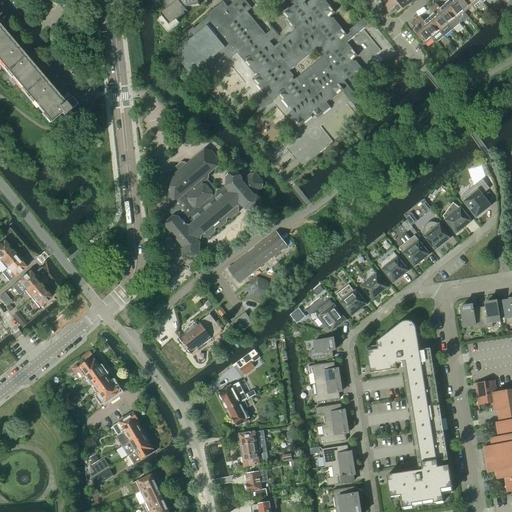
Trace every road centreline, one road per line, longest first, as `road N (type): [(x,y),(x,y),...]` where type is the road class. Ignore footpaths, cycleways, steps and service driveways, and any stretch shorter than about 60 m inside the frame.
road 1 (unclassified): [(102,310),(127,287),(137,255),(106,0)]
road 2 (residential): [(372,511),(344,340),(407,291)]
road 3 (residential): [(476,511),(448,295)]
road 4 (residential): [(208,511),(179,408),(130,341)]
road 5 (unclassified): [(130,341),(278,226)]
road 6 (residential): [(102,310),(0,185)]
road 7 (unclassified): [(0,392),(102,310)]
road 8 (residential): [(87,90),(3,0)]
